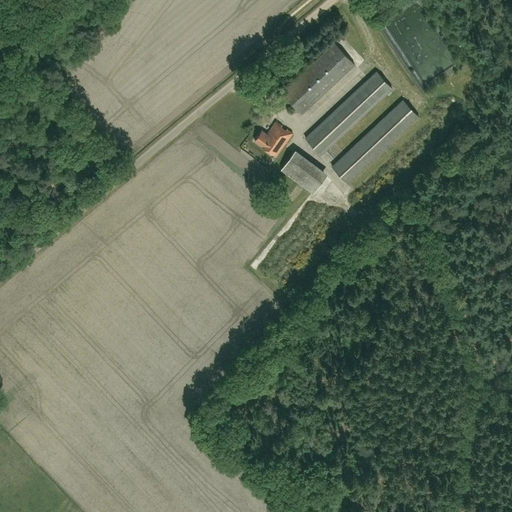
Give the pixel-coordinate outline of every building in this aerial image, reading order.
[(334,43),(282,92),(302,113),(354,64),(334,43)] [(376,71),(305,137),(321,154),(392,88),(376,71)] [(332,166),(348,183),(419,117),(403,100),(332,166)] [(262,130),(254,140),(275,155),(281,147),(282,148),(292,133),(276,121),(267,134),(262,130)] [(274,255),(286,263),(296,248),(284,240),(274,255)]
